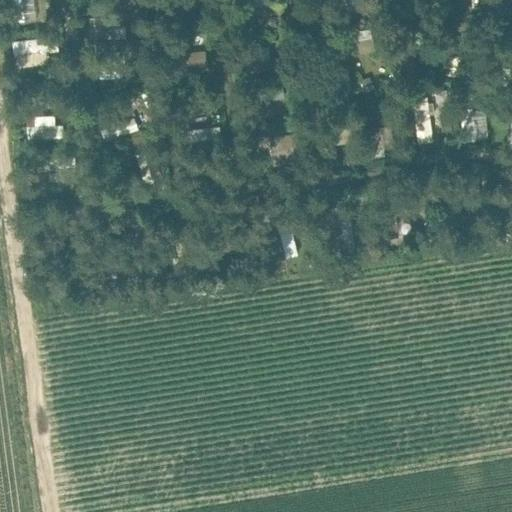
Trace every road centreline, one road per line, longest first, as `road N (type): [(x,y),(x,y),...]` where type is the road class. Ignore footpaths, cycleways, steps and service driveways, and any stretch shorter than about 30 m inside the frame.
road 1 (residential): [(194,202),(129,216),(108,215),(96,204),(61,0)]
road 2 (track): [(0,261),(36,511)]
road 3 (residential): [(194,202),(160,0)]
road 4 (residential): [(511,164),(411,156),(321,176)]
road 5 (residential): [(258,189),(231,0)]
road 6 (residential): [(321,176),(295,0)]
